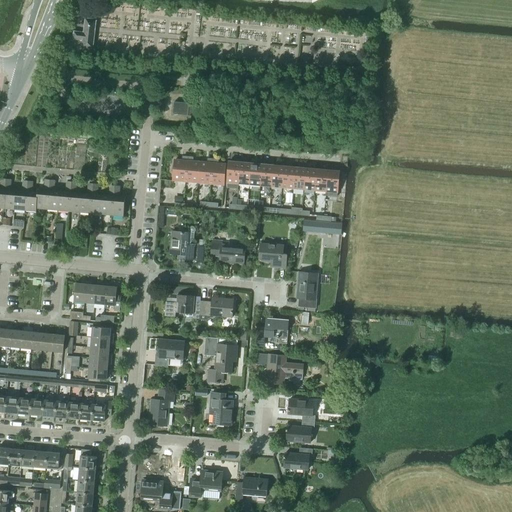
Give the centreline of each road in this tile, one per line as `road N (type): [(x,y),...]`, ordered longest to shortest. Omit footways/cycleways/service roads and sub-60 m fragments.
road 1 (residential): [(127,438),(258,450),(262,398)]
road 2 (residential): [(127,438),(142,276)]
road 3 (residential): [(132,270),(144,123)]
road 4 (residential): [(142,276),(267,286),(266,301)]
road 5 (residential): [(0,429),(127,438)]
